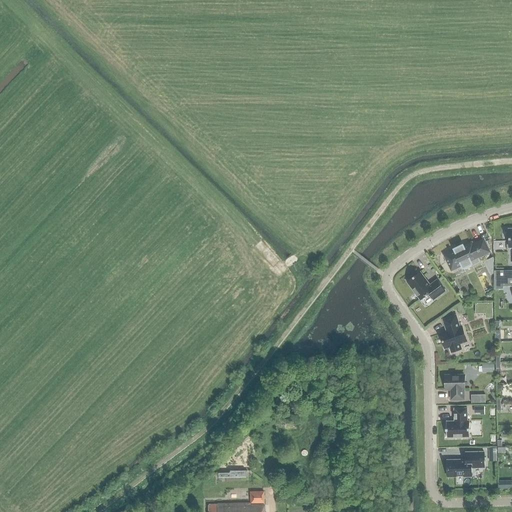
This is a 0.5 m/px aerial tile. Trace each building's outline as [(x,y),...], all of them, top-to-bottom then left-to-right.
[(452,268),(456,267),(461,265),(463,269),(464,268),(471,264),(472,266),(472,265),(479,262),(478,258),(490,252),(483,239),(482,239),(483,239),(471,245),(470,243),(463,247),(462,245),(454,249),(454,250),(449,253),(450,254),(449,254),(446,257),(446,260),(446,264),(449,266),(452,268)] [(493,274),(493,257),(484,262),(490,275),(493,274)] [(430,285),(420,272),(414,276),(413,275),(408,279),(409,280),(407,282),(421,300),(431,293),(435,299),(445,291),(437,280),(430,285)] [(511,277),(503,277),(503,286),(511,286),(511,277)] [(492,303),(477,303),(477,311),(486,311),(486,318),(492,318),(492,313),(492,303)] [(456,315),(443,320),(446,328),(447,328),(448,331),(440,334),(445,348),(449,347),(451,352),(461,349),(459,344),(466,341),(461,326),(459,327),(456,315)] [(494,372),(494,364),(482,364),(482,372),(494,372)] [(464,375),(445,376),(445,389),(451,389),(451,399),(464,399),(463,389),(465,389),(464,375)] [(471,403),(485,403),(485,395),(471,395),(471,403)] [(484,415),(484,406),(474,406),(474,413),(480,413),(480,415),(484,415)] [(467,408),(454,408),(454,421),(446,421),(447,437),(470,437),(469,421),(467,421),(467,408)] [(447,460),(447,480),(448,480),(448,477),(471,476),(471,468),(484,468),(484,452),(466,452),(466,460),(447,460)] [(246,476),(246,466),(219,468),(219,477),(246,476)] [(266,511),(267,511),(264,511),(263,492),(248,492),(249,504),(207,504),(206,511),(266,511)]
